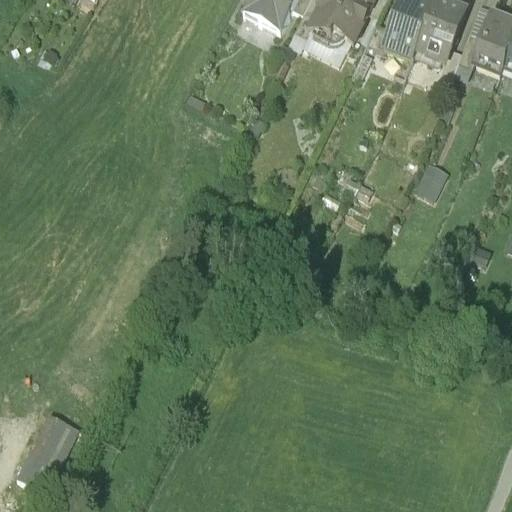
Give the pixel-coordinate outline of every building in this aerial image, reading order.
[(253,0),(251,5),(242,22),(280,41),(292,17),(300,0),(253,0)] [(300,0),(292,17),(303,22),(305,18),(314,0),(300,0)] [(327,2),(322,0),(314,0),(305,18),(316,24),(327,2)] [(316,24),(310,36),(332,47),(334,47),(337,45),(338,43),(353,51),(368,20),(377,2),(376,1),(373,0),(328,0),(327,2),(316,24)] [(382,0),(376,0),(376,1),(377,2),(368,20),(379,25),(389,3),(382,0)] [(413,66),(415,59),(433,13),(403,2),(390,37),(384,55),(413,66)] [(435,6),(433,13),(415,59),(443,70),(445,71),(450,56),(465,18),(435,6)] [(480,12),(469,39),(480,43),(491,16),(480,12)] [(502,73),(505,67),(511,48),(511,24),(491,16),(480,43),(472,65),(490,72),(491,69),(502,73)] [(384,58),(384,55),(390,37),(376,31),(366,51),(384,58)] [(461,60),(450,56),(445,71),(443,70),(440,80),(452,85),(461,60)] [(204,107),(190,100),(187,107),(201,113),(204,107)] [(256,143),(270,115),(261,110),(247,138),(256,143)] [(432,207),(446,179),(427,169),(412,197),(432,207)] [(372,196),(349,183),(343,194),(366,206),(372,196)] [(340,206),(325,198),(319,208),(335,217),(340,206)] [(503,256),(511,259),(511,239),(510,239),(503,256)] [(79,437),(49,422),(17,486),(48,501),(79,437)]
